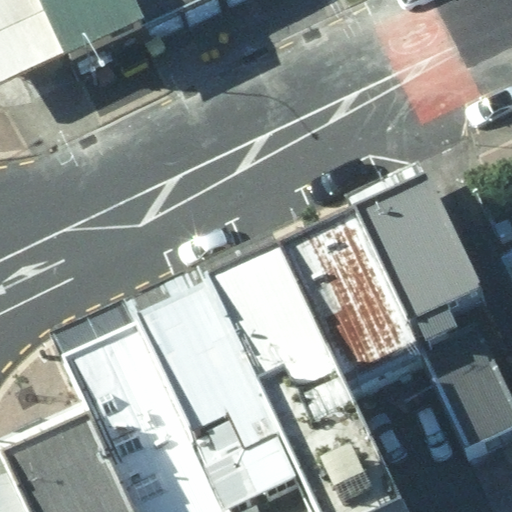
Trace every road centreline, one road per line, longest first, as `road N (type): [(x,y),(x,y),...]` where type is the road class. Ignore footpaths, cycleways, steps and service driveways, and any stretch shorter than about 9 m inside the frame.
road 1 (unclassified): [(104,212),(511,21)]
road 2 (primary): [(104,212),(0,316)]
